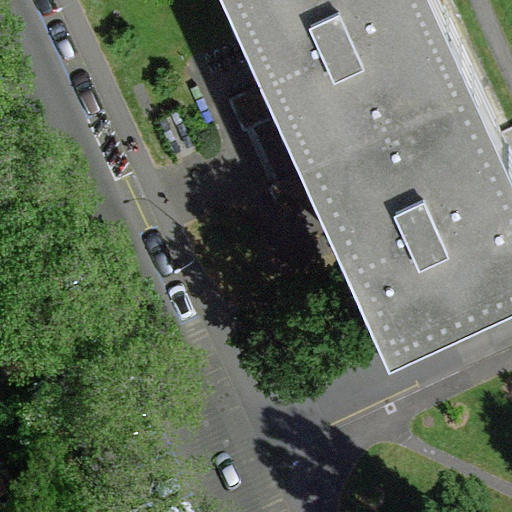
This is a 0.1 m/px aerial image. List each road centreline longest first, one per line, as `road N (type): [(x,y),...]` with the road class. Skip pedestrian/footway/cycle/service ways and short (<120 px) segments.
road 1 (residential): [(210,445),(6,0)]
road 2 (residential): [(210,445),(511,313)]
